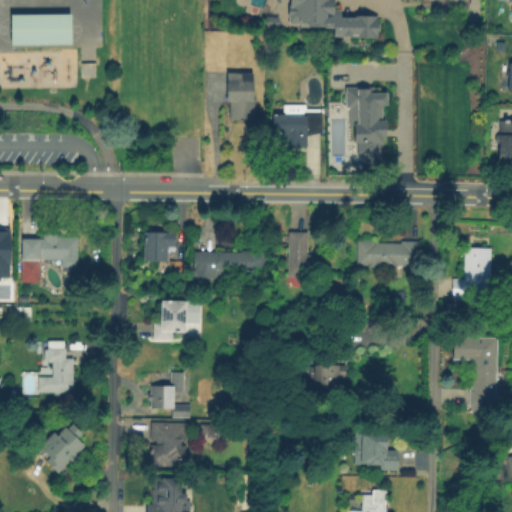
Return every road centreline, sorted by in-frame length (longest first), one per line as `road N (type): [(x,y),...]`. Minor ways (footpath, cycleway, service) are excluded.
road 1 (residential): [(111,190),(109,511)]
road 2 (residential): [(431,194),(431,511)]
road 3 (tertiary): [(511,195),(206,190)]
road 4 (tertiary): [(206,190),(0,188)]
